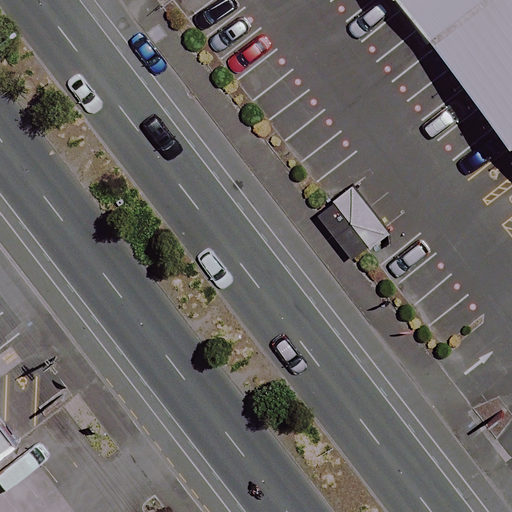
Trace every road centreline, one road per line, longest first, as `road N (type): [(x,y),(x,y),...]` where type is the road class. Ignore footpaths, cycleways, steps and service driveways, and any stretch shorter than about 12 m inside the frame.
road 1 (secondary): [(35,0),(430,511)]
road 2 (secondary): [(286,511),(0,139)]
